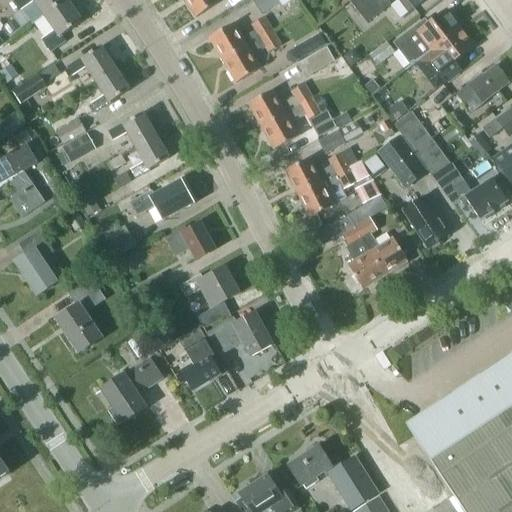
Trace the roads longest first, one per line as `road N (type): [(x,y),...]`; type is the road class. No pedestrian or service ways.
road 1 (unclassified): [(331,366),(203,120),(129,0)]
road 2 (unclassified): [(105,503),(331,366)]
road 3 (unclassified): [(331,366),(511,247)]
road 4 (unclassified): [(105,503),(0,349)]
